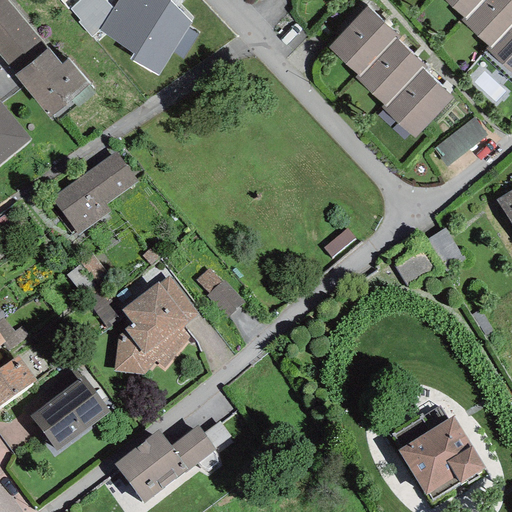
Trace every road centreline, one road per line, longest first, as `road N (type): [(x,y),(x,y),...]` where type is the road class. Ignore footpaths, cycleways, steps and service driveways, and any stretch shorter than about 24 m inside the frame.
road 1 (residential): [(50,511),(240,366),(408,216)]
road 2 (residential): [(408,216),(209,0)]
road 3 (residential): [(408,216),(511,142)]
